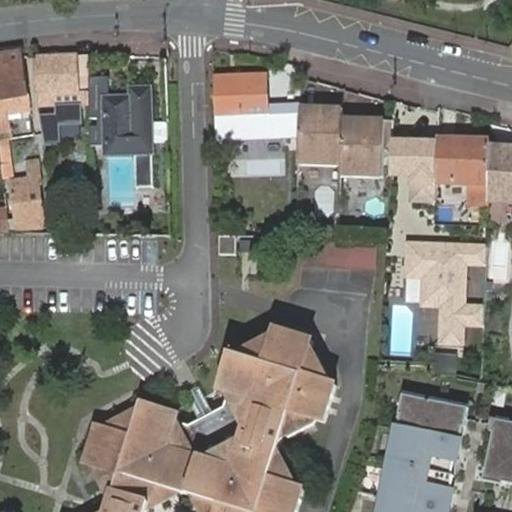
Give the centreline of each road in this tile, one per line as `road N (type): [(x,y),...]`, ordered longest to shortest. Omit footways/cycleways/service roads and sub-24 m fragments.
road 1 (residential): [(161,351),(188,323),(195,281),(197,16)]
road 2 (residential): [(197,16),(333,40),(511,86)]
road 3 (residential): [(0,27),(100,15),(197,16)]
